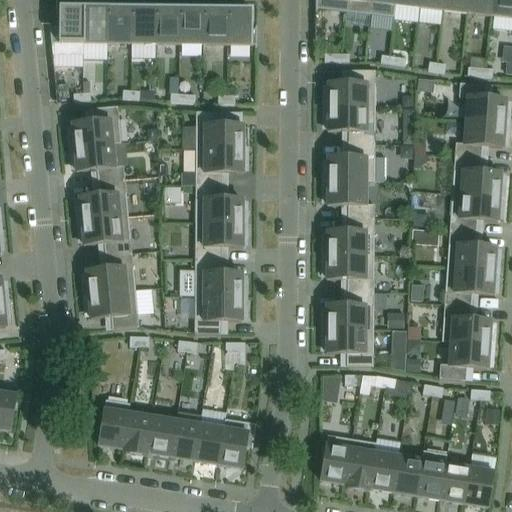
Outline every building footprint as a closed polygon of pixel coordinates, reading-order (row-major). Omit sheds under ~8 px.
[(345,14),(346,0),(314,0),(314,13),(316,13),(316,11),(345,14)] [(369,17),(370,0),(346,0),(345,14),(369,17)] [(393,20),(394,8),(394,0),(370,0),(369,17),(393,20)] [(418,10),(418,0),(394,0),(394,8),(418,10)] [(442,13),(443,0),(418,0),(418,10),(442,13)] [(465,16),(467,0),(443,0),(442,13),(465,16)] [(489,18),(491,0),(467,0),(465,16),(489,18)] [(511,0),(491,0),(489,18),(511,20),(511,0)] [(82,57),(82,46),(82,10),(58,10),(57,29),(50,29),(50,26),(48,26),(51,56),(82,57)] [(106,46),(106,10),(82,10),(82,46),(106,46)] [(130,46),(130,10),(106,10),(106,46),(130,46)] [(154,47),(154,10),(130,10),(130,46),(154,47)] [(178,47),(178,11),(154,10),(154,47),(178,47)] [(202,47),(202,11),(178,11),(178,47),(202,47)] [(226,47),(226,11),(202,11),(202,47),(226,47)] [(251,11),(226,11),(226,47),(254,48),(254,50),(255,50),(256,28),(254,28),(254,31),(251,31),(251,11)] [(336,65),(336,56),(323,56),(323,65),(336,65)] [(348,57),(336,56),(336,65),(348,65),(348,57)] [(391,68),(393,59),(380,58),(379,66),(391,68)] [(405,61),(393,59),(391,68),(404,70),(405,61)] [(435,74),(436,66),(428,64),(427,73),(435,74)] [(445,67),(436,66),(435,74),(444,75),(445,67)] [(479,79),(479,71),(467,70),(466,78),(479,79)] [(492,71),(479,71),(479,79),(491,80),(492,71)] [(374,110),(374,73),(347,73),(347,86),(327,86),(327,93),(322,93),(322,110),(374,110)] [(484,101),(485,88),(459,86),(458,100),(466,101),(464,123),(508,126),(509,110),(504,109),(505,102),(484,101)] [(128,101),(129,93),(120,92),(119,101),(128,101)] [(137,102),(137,93),(129,93),(128,101),(137,102)] [(79,104),(79,95),(70,96),(71,105),(79,104)] [(87,95),(79,95),(79,104),(88,103),(87,95)] [(180,105),(181,96),(169,95),(168,104),(180,105)] [(194,98),(181,96),(180,105),(193,106),(194,98)] [(225,106),(225,97),(217,97),(216,106),(225,106)] [(234,106),(234,97),(225,97),(225,106),(234,106)] [(120,146),(117,109),(90,111),(91,124),(71,126),(71,134),(66,134),(68,151),(112,146),(120,146)] [(374,147),(374,110),(322,110),(322,127),(326,127),(326,134),(347,134),(347,147),(374,147)] [(221,128),(221,114),(195,114),(194,151),(247,152),(247,135),(242,135),(242,128),(221,128)] [(507,143),(508,126),(464,123),(463,146),(454,145),(453,159),(480,161),(481,148),(502,150),(502,143),(507,143)] [(410,147),(410,136),(401,136),(401,147),(410,147)] [(176,140),(177,161),(190,160),(189,139),(176,140)] [(114,169),(112,146),(68,151),(70,167),(74,167),(75,174),(96,172),(97,185),(124,183),(122,168),(114,169)] [(373,184),(374,147),(347,147),(347,160),(326,160),(326,167),(321,167),(321,184),(365,184),(373,184)] [(247,169),(247,152),(194,151),(194,189),(221,189),(221,176),(242,176),(242,169),(247,169)] [(479,174),(480,161),(453,159),(451,197),(503,200),(504,183),(499,183),(500,176),(479,174)] [(396,169),(395,183),(421,184),(422,170),(396,169)] [(127,219),(124,183),(97,185),(98,198),(78,200),(78,207),(74,208),(75,224),(127,219)] [(365,207),(365,184),(321,184),(321,201),(326,201),(326,208),(346,208),(346,221),(373,221),(373,207),(365,207)] [(221,202),(221,189),(194,189),(194,226),(246,226),(246,209),(242,209),(242,202),(221,202)] [(502,217),(503,200),(451,197),(448,233),(474,235),(475,222),(496,224),(497,216),(502,217)] [(131,256),(127,219),(75,224),(77,241),(82,240),(82,248),(103,246),(104,259),(131,256)] [(373,258),(373,221),(346,221),(346,234),(326,234),(326,241),(321,241),(321,258),(373,258)] [(246,242),(246,226),(194,226),(194,263),(220,263),(220,250),(241,250),(241,242),(246,242)] [(494,257),(495,250),(474,248),(474,235),(448,233),(446,270),(498,274),(499,257),(494,257)] [(134,293),(131,256),(104,259),(105,272),(85,274),(85,281),(81,281),(82,298),(134,293)] [(373,295),(373,258),(321,258),(320,275),(325,275),(325,282),(346,282),(346,295),(373,295)] [(220,276),(220,263),(194,263),(193,300),(246,300),(246,283),(241,283),(241,276),(220,276)] [(497,291),(498,274),(446,270),(443,307),(470,309),(471,296),(491,298),(492,290),(497,291)] [(138,330),(134,293),(82,298),(84,315),(89,314),(89,321),(110,319),(111,332),(138,330)] [(372,332),(373,295),(346,295),(346,308),(325,308),(325,315),(320,315),(320,332),(372,332)] [(246,316),(246,300),(193,300),(193,337),(220,337),(220,324),(241,324),(241,316),(246,316)] [(9,322),(8,305),(0,305),(0,330),(5,330),(4,322),(9,322)] [(469,322),(470,309),(443,307),(440,344),(449,345),(493,348),(494,331),(489,331),(490,323),(469,322)] [(372,369),(372,332),(320,332),(320,348),(325,349),(325,356),(345,356),(345,369),(372,369)] [(138,349),(138,339),(129,339),(128,349),(138,349)] [(148,349),(148,339),(138,339),(138,349),(148,349)] [(186,354),(187,344),(177,343),(176,353),(186,354)] [(197,345),(187,344),(186,354),(195,355),(197,345)] [(234,355),(234,345),(224,345),(224,355),(234,355)] [(244,355),(244,345),(234,345),(234,355),(244,355)] [(491,364),(493,348),(449,345),(447,367),(439,367),(438,381),(465,383),(466,370),(486,371),(487,364),(491,364)] [(344,377),(343,385),(343,387),(354,388),(354,377),(344,377)] [(383,390),(385,380),(376,379),(375,382),(374,388),(383,390)] [(395,382),(385,380),(383,390),(393,392),(395,382)] [(317,387),(317,409),(329,408),(329,387),(317,387)] [(431,398),(432,388),(423,387),(421,397),(431,398)] [(442,390),(432,388),(431,398),(440,400),(442,390)] [(479,403),(479,392),(470,392),(469,402),(479,403)] [(489,393),(479,392),(479,403),(488,403),(489,393)] [(15,397),(0,395),(0,432),(9,434),(12,411),(14,412),(16,403),(14,403),(15,397)] [(122,452),(127,416),(129,406),(104,402),(102,417),(100,417),(99,425),(101,426),(97,448),(122,452)] [(193,464),(199,427),(200,418),(176,414),(175,423),(169,460),(193,464)] [(146,459),(146,456),(152,420),(127,416),(122,452),(124,453),(124,455),(146,459)] [(169,460),(175,423),(152,420),(146,456),(169,460)] [(250,451),(251,451),(255,427),(224,422),(222,431),(216,467),(241,471),(244,449),(250,450),(250,451)] [(216,467),(222,431),(199,427),(193,464),(216,467)] [(343,488),(347,465),(351,442),(326,438),(324,452),(322,452),(321,461),(323,461),(319,484),(343,488)] [(371,465),(373,455),(374,446),(351,442),(347,465),(343,488),(346,488),(345,491),(367,494),(371,465)] [(438,503),(444,466),(446,457),(422,453),(420,463),(420,465),(414,499),(438,503)] [(391,495),(396,465),(397,459),(373,455),(371,465),(367,494),(368,494),(368,492),(391,495)] [(468,470),(462,507),(486,511),(492,474),(494,462),(470,458),(468,470)] [(414,499),(420,465),(420,463),(397,459),(396,465),(391,495),(414,499)] [(462,507),(468,470),(444,466),(438,503),(462,507)]
